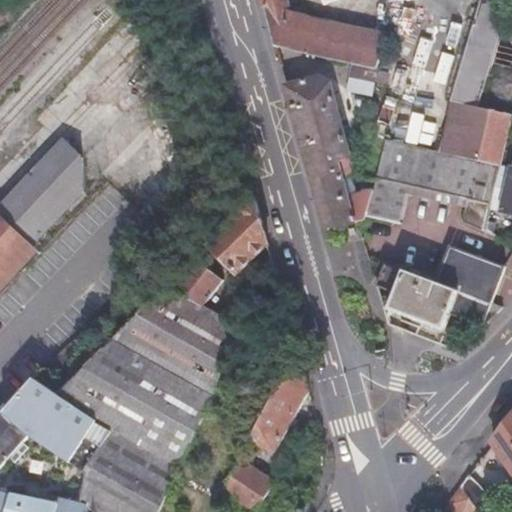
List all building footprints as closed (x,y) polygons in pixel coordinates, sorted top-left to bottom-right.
[(283,0),(261,0),(274,46),(349,62),(376,67),(384,31),(287,11),(283,0)] [(448,103),(438,150),(462,155),(487,72),(508,0),(479,0),(457,77),(451,96),(448,103)] [(370,94),(376,67),(349,62),(344,88),(370,94)] [(321,78),(286,88),(326,227),(356,220),(365,219),(366,217),(372,189),(347,194),(339,158),(350,156),(330,82),(321,78)] [(385,137),(375,177),(396,183),(468,200),(463,220),(485,228),(491,205),(500,164),(462,155),(438,150),(385,137)] [(81,158),(63,142),(0,206),(0,279),(82,195),(81,158)] [(500,164),(491,205),(511,209),(511,162),(501,160),(500,164)] [(375,177),(372,189),(366,217),(386,222),(396,183),(375,177)] [(269,243),(252,183),(238,216),(210,242),(241,272),(269,243)] [(202,250),(189,262),(58,393),(181,466),(160,511),(163,511),(173,491),(236,346),(252,310),(231,301),(226,313),(197,296),(206,297),(226,275),(202,250)] [(457,352),(494,314),(488,311),(485,309),(501,274),(447,251),(432,285),(386,262),(374,286),(385,319),(457,352)] [(309,392),(299,352),(256,428),(281,442),(309,392)] [(160,511),(181,466),(58,393),(32,378),(0,414),(0,464),(27,435),(68,462),(61,506),(2,491),(0,491),(0,511),(160,511)] [(511,415),(492,442),(511,471),(511,415)] [(255,511),(276,481),(239,459),(227,481),(222,490),(255,511)] [(448,511),(471,511),(491,499),(467,475),(444,506),(444,507),(448,511)]
